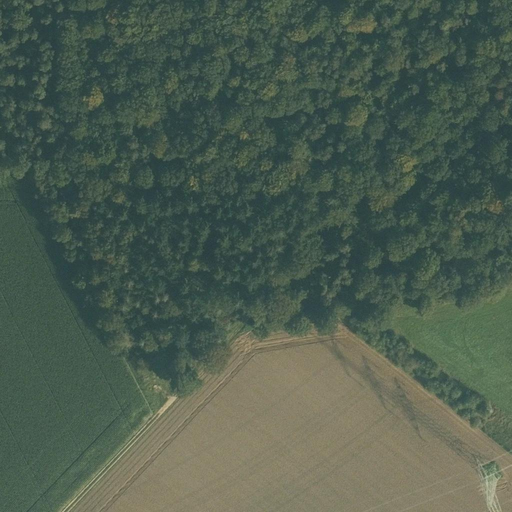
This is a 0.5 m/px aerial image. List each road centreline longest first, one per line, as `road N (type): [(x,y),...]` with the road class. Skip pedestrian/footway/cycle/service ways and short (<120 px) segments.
road 1 (track): [(378,180),(65,511)]
road 2 (track): [(378,180),(0,168)]
road 3 (track): [(511,35),(378,180)]
road 4 (track): [(378,180),(511,183)]
